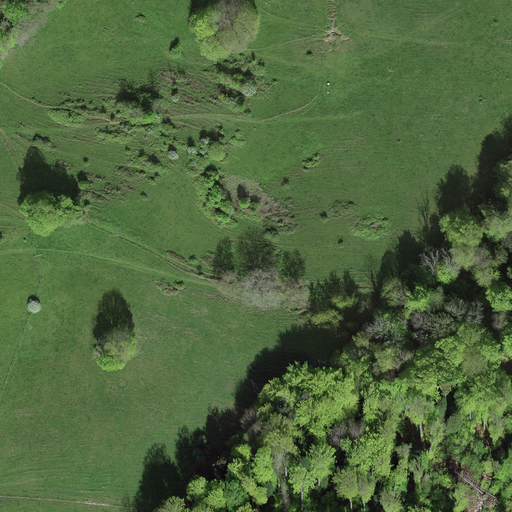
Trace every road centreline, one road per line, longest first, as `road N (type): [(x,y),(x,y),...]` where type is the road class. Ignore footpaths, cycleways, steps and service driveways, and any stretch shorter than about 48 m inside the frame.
road 1 (track): [(398,316),(371,293),(254,293),(111,258),(0,250)]
road 2 (track): [(511,365),(411,341),(398,316)]
